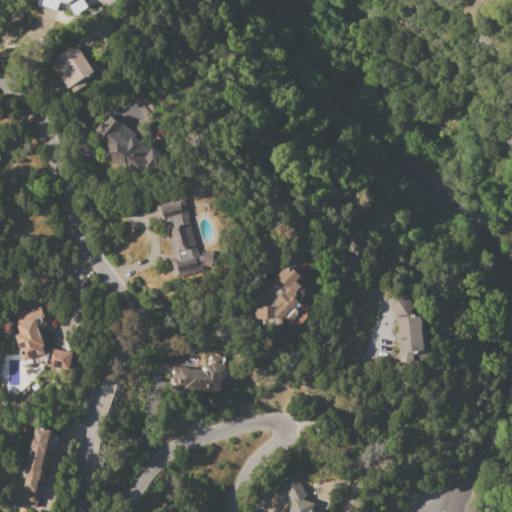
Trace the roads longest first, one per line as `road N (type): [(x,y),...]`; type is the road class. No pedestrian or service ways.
road 1 (residential): [(460,505),(415,511),(236,495),(285,435),(275,420),(165,450),(127,511),(79,487),(126,326),(124,304),(82,236),(55,161),(0,85)]
road 2 (secondary): [(288,0),(303,54),(357,127),(468,223),(511,282),(456,511)]
